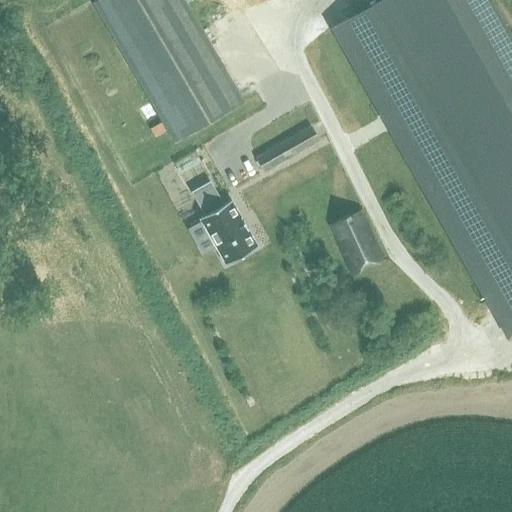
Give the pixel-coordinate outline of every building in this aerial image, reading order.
[(244,101),(184,0),(95,0),(93,1),(175,141),(244,101)] [(511,68),(473,0),(375,0),(376,2),(347,18),(346,19),(345,20),(351,30),(473,246),(511,314),(511,68)] [(151,102),(140,109),(148,124),(160,117),(151,102)] [(320,141),(311,126),(257,157),(265,172),(320,141)] [(210,182),(193,192),(194,193),(195,193),(207,213),(199,217),(226,264),(257,246),(231,199),(216,208),(215,206),(212,201),(217,198),(209,184),(210,184),(210,182)] [(166,207),(146,218),(153,230),(173,218),(166,207)] [(385,261),(362,211),(329,226),(353,276),(385,261)]
